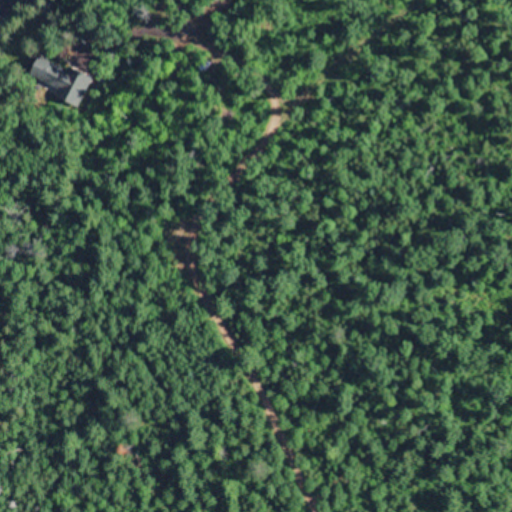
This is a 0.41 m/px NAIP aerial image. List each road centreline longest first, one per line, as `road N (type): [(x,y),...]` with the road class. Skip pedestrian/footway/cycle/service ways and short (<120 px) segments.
road 1 (track): [(317,511),(185,222),(191,185),(375,0)]
road 2 (track): [(59,511),(69,479),(87,467),(130,265),(185,222)]
